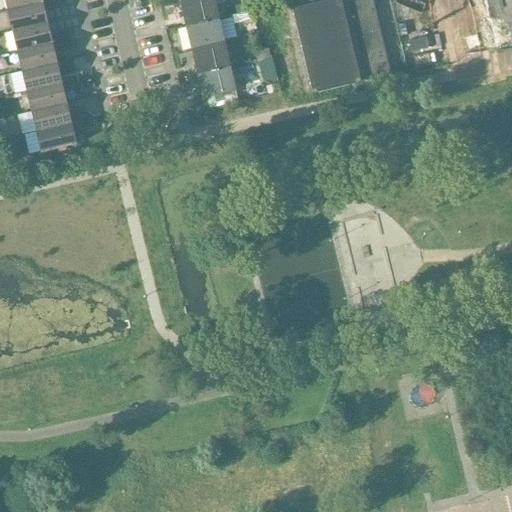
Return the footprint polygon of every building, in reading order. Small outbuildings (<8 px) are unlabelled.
[(3,0),(6,11),(53,0),(3,0)] [(59,0),(53,0),(6,11),(11,31),(47,23),(43,9),(48,8),(49,10),(62,7),(59,0)] [(212,0),(192,0),(180,3),(185,27),(217,19),(212,0)] [(371,0),(306,0),(308,6),(290,10),(310,95),(390,76),(371,0)] [(511,0),(406,0),(418,46),(483,30),(484,36),(511,29),(511,0)] [(234,6),(236,15),(249,12),(247,3),(234,6)] [(249,12),(236,15),(238,23),(251,20),(249,12)] [(217,19),(185,27),(191,50),(223,43),(217,19)] [(47,23),(11,31),(16,51),(69,39),(67,31),(55,34),(55,36),(50,38),(47,23)] [(395,32),(383,35),(392,68),(404,65),(395,32)] [(69,39),(16,51),(21,72),(56,63),(53,49),(58,48),(58,50),(71,47),(69,39)] [(223,43),(191,50),(197,75),(229,67),(223,43)] [(267,49),(261,51),(255,52),(256,60),(269,57),(267,49)] [(270,60),(261,62),(265,81),(275,78),(270,60)] [(56,63),(21,72),(26,92),(79,80),(77,71),(64,74),(65,77),(60,78),(56,63)] [(229,67),(197,75),(203,99),(235,91),(229,67)] [(79,80),(26,92),(30,112),(66,104),(62,89),(67,88),(68,91),(81,88),(79,80)] [(276,84),(266,86),(268,94),(278,92),(276,84)] [(66,104),(30,112),(35,133),(88,120),(86,112),(74,115),(74,117),(69,118),(66,104)] [(88,120),(35,133),(40,154),(76,145),(72,130),(77,128),(78,131),(90,128),(88,120)]
